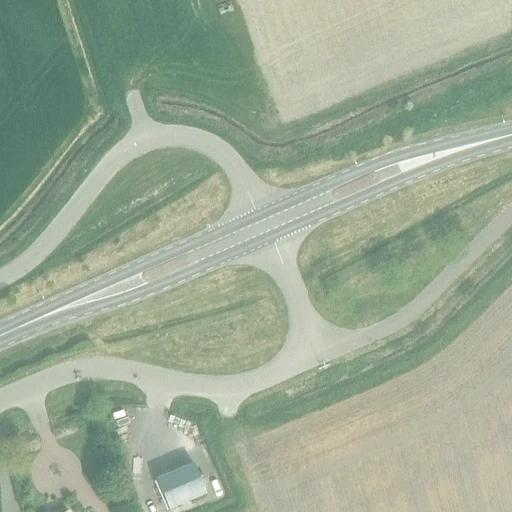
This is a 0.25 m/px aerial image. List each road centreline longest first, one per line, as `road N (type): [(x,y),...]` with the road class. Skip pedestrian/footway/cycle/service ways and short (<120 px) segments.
road 1 (unclassified): [(0,400),(68,371),(183,384),(251,382),(317,355),(264,223)]
road 2 (unclassified): [(264,223),(230,147),(172,125),(126,138),(30,263),(0,278)]
road 3 (secondary): [(0,335),(264,223)]
road 4 (secondary): [(264,223),(381,173),(511,133)]
